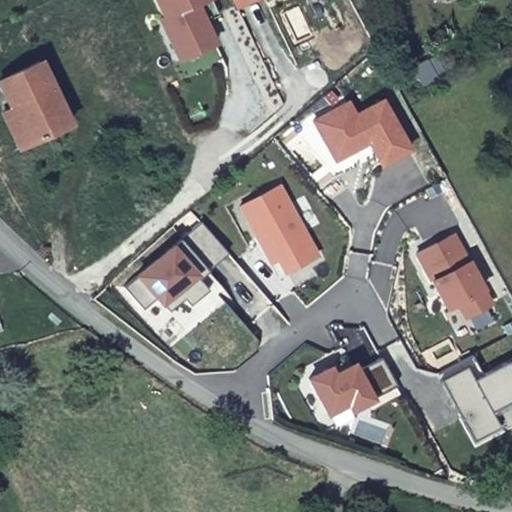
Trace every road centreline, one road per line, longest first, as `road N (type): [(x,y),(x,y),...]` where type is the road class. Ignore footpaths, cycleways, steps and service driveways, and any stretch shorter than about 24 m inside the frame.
road 1 (unclassified): [(511,507),(346,466),(226,410)]
road 2 (residential): [(228,136),(188,196),(69,299)]
road 3 (residential): [(383,339),(353,301),(324,308),(257,367),(226,410)]
road 4 (unclassified): [(226,410),(126,348),(69,299)]
